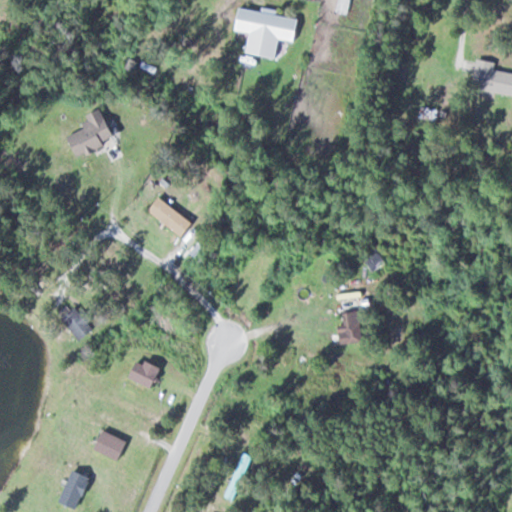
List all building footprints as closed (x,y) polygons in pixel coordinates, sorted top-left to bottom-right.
[(241,54),(273,59),(276,40),(292,43),(296,18),(233,7),(229,31),(244,33),(241,54)] [(467,87),(511,95),(511,72),(491,68),(492,61),(472,58),(467,87)] [(63,135),(70,154),(112,139),(101,108),(74,117),(79,129),(63,135)] [(143,209),(177,237),(189,223),(155,195),(143,209)] [(370,268),(380,263),(376,256),(367,261),(370,268)] [(58,317),(76,340),(91,328),(73,305),(58,317)] [(334,324),(335,342),(357,341),(356,310),(338,311),(339,323),(334,324)] [(123,378),(147,386),(155,366),(130,357),(123,378)] [(120,439),(98,432),(92,448),(114,456),(120,439)] [(249,457),(240,453),(221,496),(230,500),(249,457)] [(53,501),(69,509),(85,477),(69,469),(53,501)]
